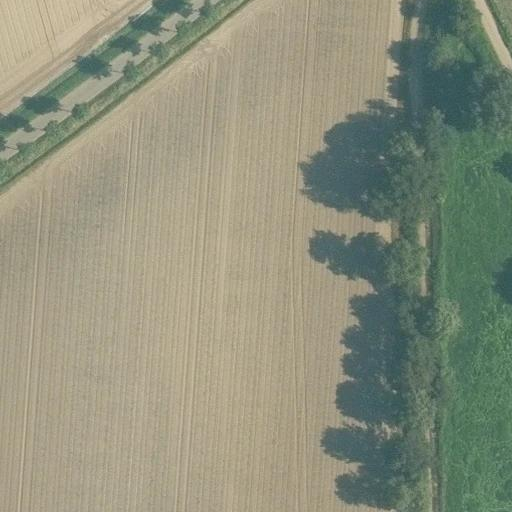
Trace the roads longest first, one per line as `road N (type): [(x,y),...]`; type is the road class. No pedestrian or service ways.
road 1 (track): [(427,511),(427,0)]
road 2 (unclassified): [(0,153),(204,0)]
